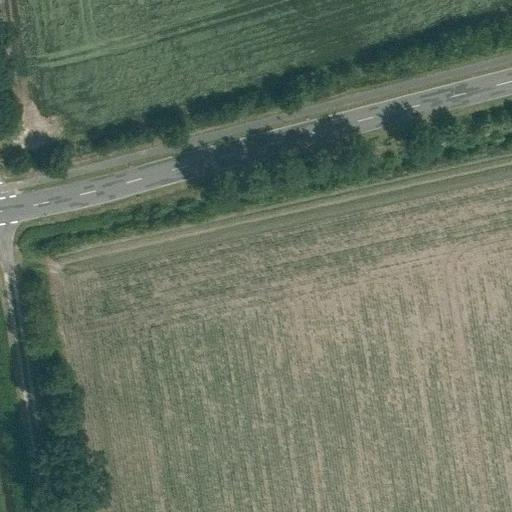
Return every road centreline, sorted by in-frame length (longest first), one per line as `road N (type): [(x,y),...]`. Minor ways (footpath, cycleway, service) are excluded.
road 1 (tertiary): [(511,75),(170,168)]
road 2 (track): [(47,511),(0,226)]
road 3 (tertiary): [(0,210),(170,168)]
